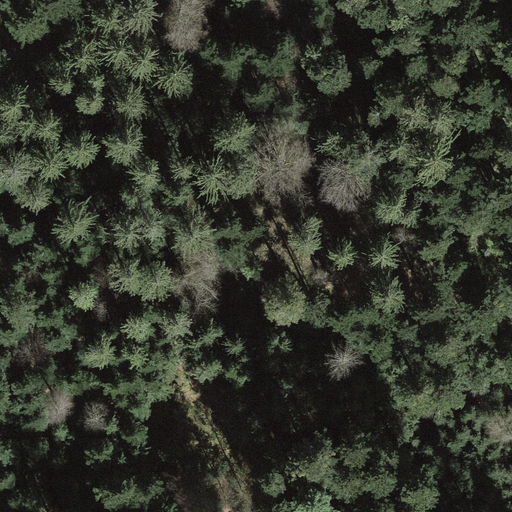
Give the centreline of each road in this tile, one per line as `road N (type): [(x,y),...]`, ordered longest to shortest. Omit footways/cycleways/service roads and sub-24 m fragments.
road 1 (track): [(53,511),(45,424),(53,385),(93,295),(98,205),(71,125),(38,79),(0,46)]
road 2 (track): [(0,40),(21,30),(246,15),(296,0)]
